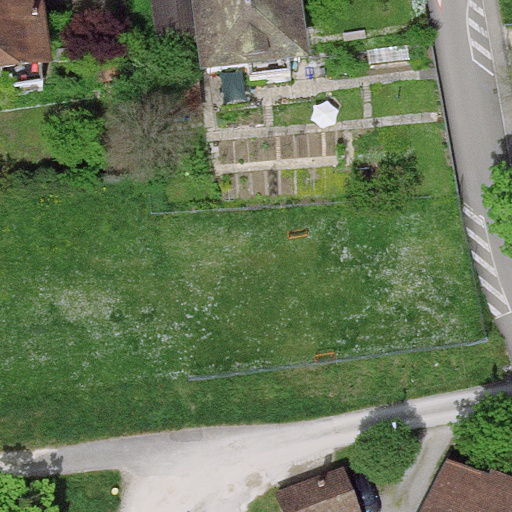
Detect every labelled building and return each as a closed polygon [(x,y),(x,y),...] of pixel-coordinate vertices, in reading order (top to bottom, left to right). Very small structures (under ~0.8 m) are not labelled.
[(44,0),(0,0),(0,68),(53,61),(44,0)] [(192,35),(188,0),(148,0),(153,40),(192,35)] [(303,0),(190,0),(200,70),(248,63),(249,75),(291,70),(290,57),(311,55),(303,0)] [(489,475),(447,459),(419,511),(511,511),(511,480),(491,470),(489,475)] [(360,511),(343,465),(274,491),(282,511),(360,511)]
